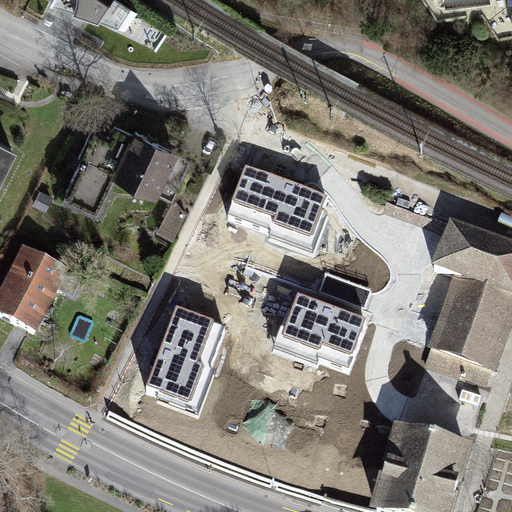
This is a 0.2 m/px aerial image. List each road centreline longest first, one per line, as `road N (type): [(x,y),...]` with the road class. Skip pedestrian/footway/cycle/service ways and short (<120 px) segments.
road 1 (residential): [(0,31),(87,71),(148,83),(249,76),(342,47),(371,54),(511,134)]
road 2 (primary): [(242,511),(74,439),(0,396)]
